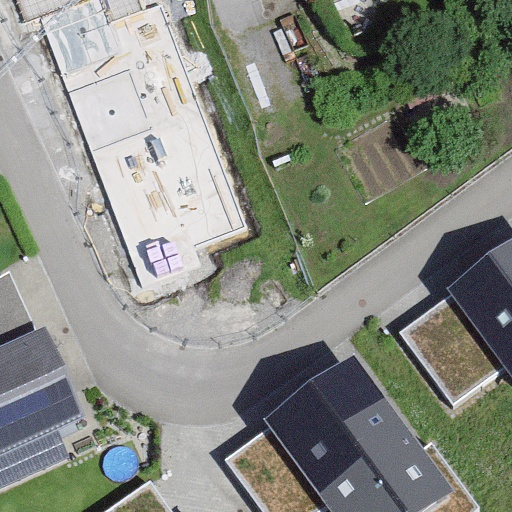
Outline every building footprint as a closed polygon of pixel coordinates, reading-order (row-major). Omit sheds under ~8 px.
[(140,0),(10,0),(21,28),(43,20),(143,287),(201,266),(194,248),(246,229),(162,5),(145,11),(140,0)] [(308,0),(316,20),(367,0),(308,0)] [(511,260),(399,344),(454,417),(501,382),(511,396),(511,260)] [(0,466),(78,432),(42,351),(0,369),(0,466)] [(331,511),(429,511),(453,494),(359,374),(275,440),(331,511)] [(155,458),(84,511),(164,511),(184,497),(155,458)]
